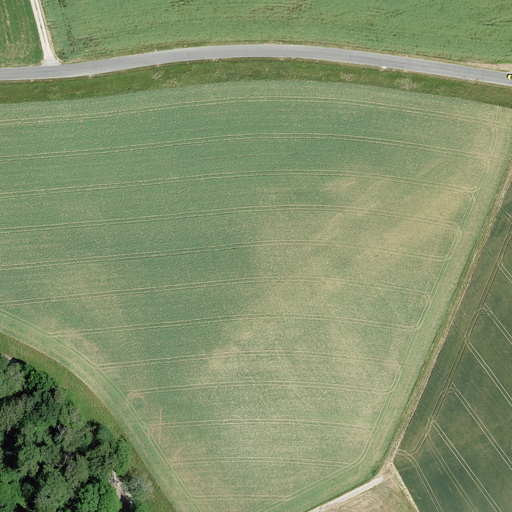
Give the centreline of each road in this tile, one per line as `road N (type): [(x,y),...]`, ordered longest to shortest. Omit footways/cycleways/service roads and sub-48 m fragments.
road 1 (tertiary): [(511,79),(272,50),(0,74)]
road 2 (track): [(139,511),(60,396),(0,357)]
